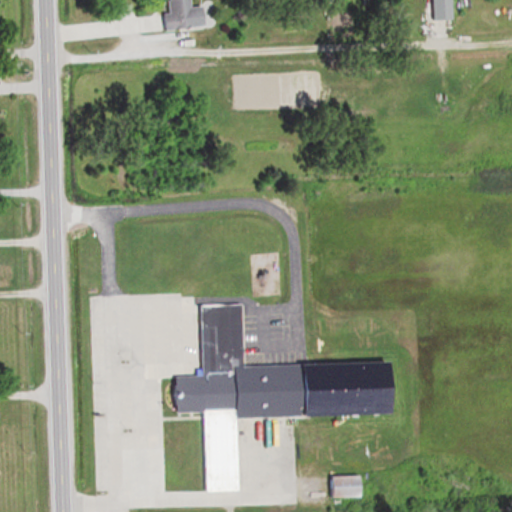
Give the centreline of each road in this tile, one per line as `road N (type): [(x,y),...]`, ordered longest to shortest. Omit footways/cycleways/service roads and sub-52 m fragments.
road 1 (tertiary): [(58,511),(41,0)]
road 2 (residential): [(45,110),(511,79)]
